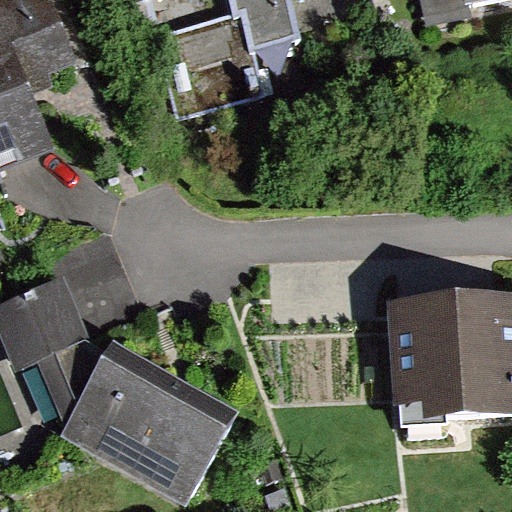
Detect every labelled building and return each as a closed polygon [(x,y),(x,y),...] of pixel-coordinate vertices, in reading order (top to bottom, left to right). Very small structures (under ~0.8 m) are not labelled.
[(0,0),(0,166),(55,142),(35,97),(30,88),(81,64),(53,3),(46,0),(0,0)] [(239,0),(147,0),(180,117),(266,93),(239,0)] [(424,0),(430,21),(510,0),(424,0)] [(187,503),(227,429),(176,400),(107,360),(70,279),(0,309),(0,311),(45,423),(187,503)] [(511,294),(393,303),(403,426),(511,418),(511,294)]
